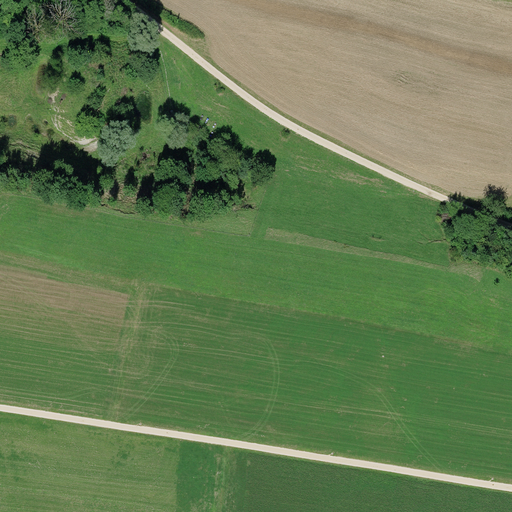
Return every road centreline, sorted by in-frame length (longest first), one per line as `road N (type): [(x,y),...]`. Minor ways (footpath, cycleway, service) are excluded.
road 1 (track): [(511,489),(0,408)]
road 2 (track): [(511,229),(261,110),(120,0)]
